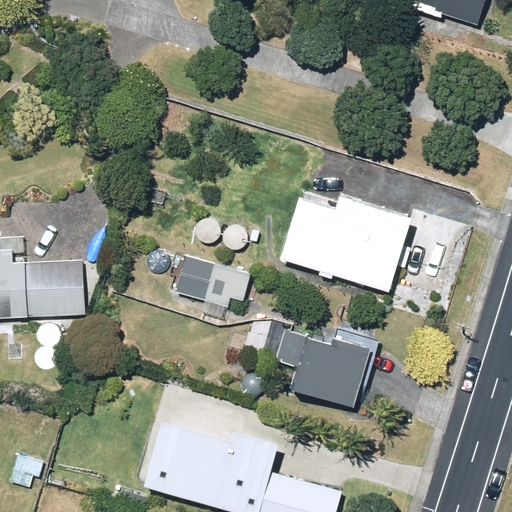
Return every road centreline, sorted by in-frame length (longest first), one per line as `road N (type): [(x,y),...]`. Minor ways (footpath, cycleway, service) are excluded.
road 1 (residential): [(135,0),(511,113)]
road 2 (tertiary): [(455,511),(511,330)]
